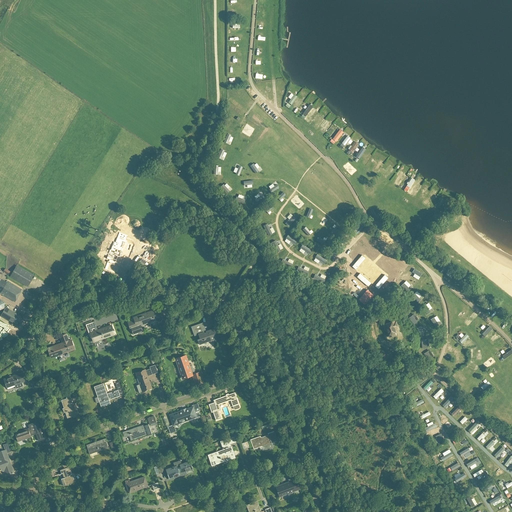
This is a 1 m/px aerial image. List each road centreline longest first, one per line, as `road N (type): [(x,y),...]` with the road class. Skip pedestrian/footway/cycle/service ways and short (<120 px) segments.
road 1 (tertiary): [(0,364),(74,305),(119,292),(218,316),(265,368)]
road 2 (unclassified): [(29,494),(62,441),(265,368)]
road 3 (unclassified): [(96,511),(115,503),(182,503),(298,459)]
